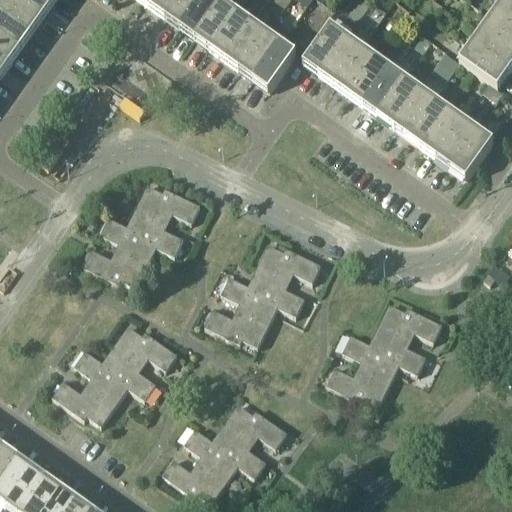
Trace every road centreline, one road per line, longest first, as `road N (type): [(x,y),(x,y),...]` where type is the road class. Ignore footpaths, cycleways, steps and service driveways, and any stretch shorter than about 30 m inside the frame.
road 1 (residential): [(268,133),(95,18),(83,22),(0,139)]
road 2 (tertiary): [(474,230),(448,260),(411,266),(352,246),(232,184)]
road 3 (residential): [(474,230),(294,104),(268,133)]
road 4 (tertiary): [(232,184),(168,152),(133,147),(101,163),(67,208)]
road 5 (residential): [(0,416),(135,511)]
